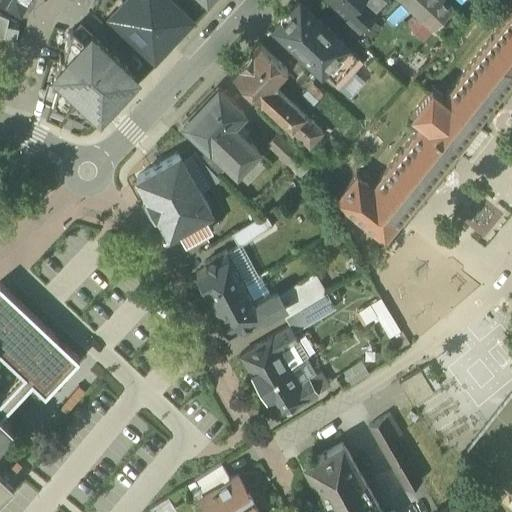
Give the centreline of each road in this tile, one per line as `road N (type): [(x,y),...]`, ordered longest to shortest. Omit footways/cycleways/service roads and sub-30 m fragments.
road 1 (residential): [(296,511),(257,435),(225,398),(223,379),(133,221),(100,186)]
road 2 (tertiary): [(260,0),(101,160)]
road 3 (residential): [(7,128),(27,53),(52,0)]
